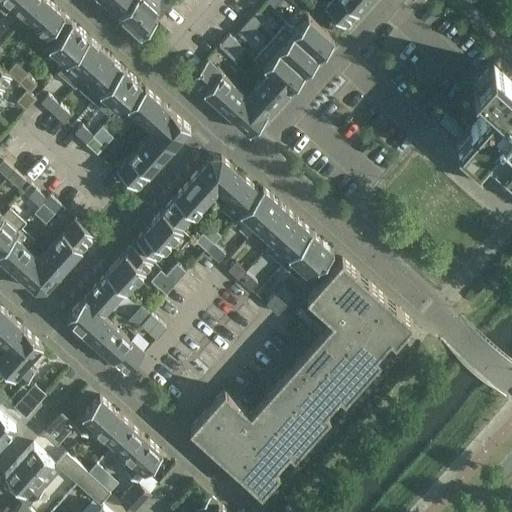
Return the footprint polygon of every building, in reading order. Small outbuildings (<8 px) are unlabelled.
[(0,0),(0,6),(5,11),(12,3),(13,4),(14,3),(14,2),(15,0),(0,0)] [(14,3),(13,4),(19,9),(53,40),(48,45),(49,46),(72,20),(49,0),(15,0),(14,2),(14,3)] [(103,0),(118,13),(130,0),(103,0)] [(159,4),(154,0),(130,0),(118,13),(140,33),(157,15),(152,11),(159,4)] [(330,0),(325,6),(345,24),(366,0),(330,0)] [(257,8),(247,19),(255,26),(265,15),(257,8)] [(308,15),(293,31),(318,54),(333,38),(308,15)] [(245,38),(255,26),(247,19),(237,31),(245,38)] [(72,20),(49,46),(66,61),(89,36),(72,20)] [(318,54),(293,31),(284,23),(269,39),(304,70),(318,54)] [(228,50),(237,40),(229,32),(220,43),(228,50)] [(89,36),(66,61),(58,70),(75,86),(76,84),(83,77),(106,51),(89,36)] [(304,70),(269,39),(255,55),(289,86),(304,70)] [(244,46),(237,40),(228,50),(235,57),(244,46)] [(99,92),(123,66),(106,51),(83,77),(76,84),(93,99),(99,92)] [(269,69),(247,93),(248,94),(230,114),(249,131),(289,86),(255,55),(254,56),(269,69)] [(207,57),(189,77),(230,114),(248,94),(247,93),(207,57)] [(511,79),(493,63),(494,62),(493,61),(472,84),(473,85),(491,101),(457,140),(456,139),(455,140),(479,161),(479,160),(485,153),(511,177),(511,79)] [(25,72),(14,62),(7,70),(12,74),(18,80),(25,72)] [(0,63),(0,87),(12,74),(7,70),(0,63)] [(123,66),(99,92),(117,108),(140,82),(123,66)] [(36,82),(25,72),(18,80),(26,87),(29,90),(36,82)] [(190,126),(145,86),(127,106),(152,128),(153,128),(173,146),(190,126)] [(29,90),(26,87),(16,99),(26,107),(36,96),(29,90)] [(48,92),(41,100),(52,110),(59,103),(48,92)] [(70,113),(59,103),(52,110),(64,120),(70,113)] [(82,123),(75,130),(86,141),(93,133),(82,123)] [(99,126),(93,133),(104,144),(111,136),(99,126)] [(136,186),(173,146),(153,128),(152,128),(116,168),(136,186)] [(93,133),(86,141),(97,151),(104,144),(93,133)] [(210,155),(198,169),(218,187),(217,188),(229,198),(222,206),(235,218),(260,190),(259,189),(221,154),(210,155)] [(14,168),(3,157),(0,160),(0,168),(7,175),(14,168)] [(26,178),(14,168),(7,175),(19,186),(26,178)] [(198,169),(162,209),(182,227),(217,188),(218,187),(198,169)] [(46,196),(35,186),(28,194),(39,204),(43,201),(46,196)] [(260,190),(235,218),(241,213),(256,226),(279,201),(262,186),(259,189),(260,190)] [(50,193),(46,196),(43,201),(54,211),(61,203),(50,193)] [(54,211),(43,201),(39,204),(36,208),(48,218),(54,211)] [(279,201),(256,226),(272,241),(295,215),(279,201)] [(0,248),(21,225),(26,220),(10,205),(2,213),(0,215),(0,248)] [(162,209),(135,239),(156,257),(170,240),(178,247),(190,234),(182,227),(162,209)] [(74,215),(38,255),(38,256),(58,273),(94,233),(74,215)] [(281,263),(311,230),(295,215),(272,241),(265,248),(281,263)] [(220,233),(209,223),(202,231),(213,241),(220,233)] [(34,236),(21,225),(0,248),(0,256),(35,288),(45,288),(58,273),(38,256),(38,255),(27,245),(34,236)] [(317,267),(333,249),(311,230),(281,263),(299,278),(313,263),(317,267)] [(213,241),(202,231),(195,238),(207,249),(213,241)] [(225,251),(214,241),(207,249),(218,259),(225,251)] [(132,242),(106,271),(126,289),(153,260),(132,242)] [(390,346),(413,320),(342,257),(307,296),(333,319),(250,411),(224,388),(190,426),(261,490),(284,465),(285,466),(287,464),(285,463),(288,460),(289,462),(291,460),(289,459),(338,404),(340,405),(341,404),(339,402),(389,348),(390,349),(392,347),(390,346)] [(228,268),(239,278),(246,270),(234,260),(228,268)] [(176,261),(166,272),(176,281),(186,269),(176,261)] [(257,280),(246,270),(239,278),(250,288),(257,280)] [(66,316),(86,334),(103,314),(104,314),(126,289),(106,271),(66,316)] [(166,292),(176,281),(166,272),(156,283),(166,292)] [(274,292),(266,302),(277,312),(286,302),(274,292)] [(24,326),(0,305),(0,341),(5,346),(6,347),(24,326)] [(148,330),(159,318),(151,311),(141,323),(148,330)] [(144,350),(104,314),(103,314),(86,334),(126,370),(144,350)] [(166,325),(159,318),(148,330),(156,337),(166,325)] [(26,363),(43,344),(24,326),(6,347),(5,346),(0,351),(0,377),(7,369),(22,383),(34,370),(26,363)] [(26,414),(46,392),(34,382),(14,404),(26,414)] [(131,422),(99,394),(74,422),(61,411),(44,430),(57,442),(74,423),(87,434),(94,426),(113,442),(131,422)] [(0,442),(16,425),(0,411),(0,442)] [(137,478),(162,451),(131,422),(113,442),(131,459),(124,467),(137,479),(119,498),(133,510),(150,490),(137,478)] [(53,459),(33,441),(5,473),(14,481),(8,487),(22,500),(27,505),(44,485),(36,478),(53,459)] [(56,462),(78,481),(88,470),(66,450),(56,462)] [(110,490),(88,470),(78,481),(100,501),(110,490)] [(230,511),(210,493),(198,506),(204,511),(230,511)] [(12,511),(35,511),(27,505),(22,500),(12,511)] [(112,511),(103,503),(94,511),(112,511)]
